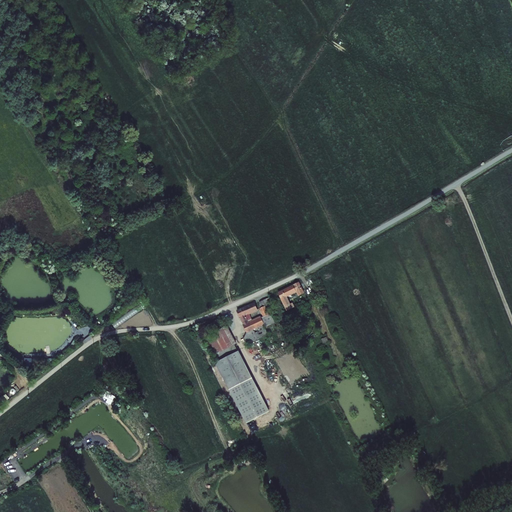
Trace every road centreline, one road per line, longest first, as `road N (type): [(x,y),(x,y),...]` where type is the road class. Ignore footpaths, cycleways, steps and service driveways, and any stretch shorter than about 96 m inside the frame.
road 1 (unclassified): [(511,150),(302,273),(210,316),(97,337),(0,413)]
road 2 (track): [(511,321),(457,183)]
